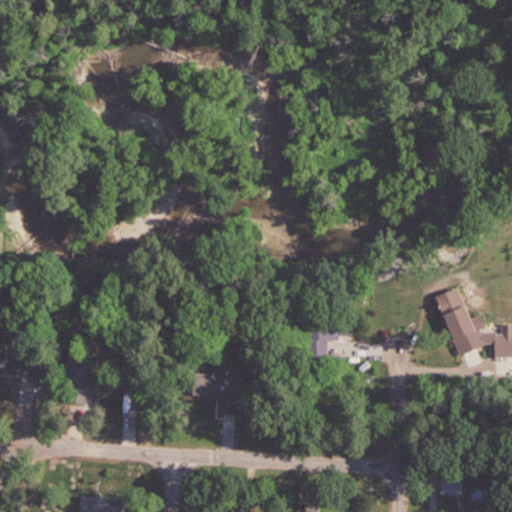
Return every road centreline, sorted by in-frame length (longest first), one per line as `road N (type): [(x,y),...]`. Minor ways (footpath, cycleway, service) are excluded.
road 1 (residential): [(400,464),(3,452)]
road 2 (residential): [(400,511),(400,346)]
